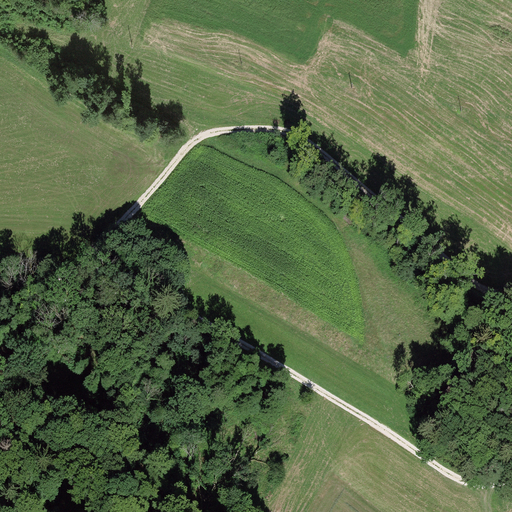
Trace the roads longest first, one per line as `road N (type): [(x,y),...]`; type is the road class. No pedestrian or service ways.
road 1 (track): [(0,275),(75,269),(159,290),(472,477),(511,477)]
road 2 (track): [(511,283),(496,294),(357,171),(296,130),(235,121),(177,156),(75,269)]
